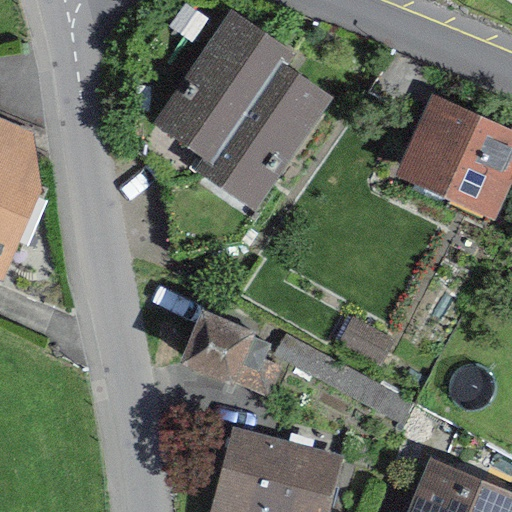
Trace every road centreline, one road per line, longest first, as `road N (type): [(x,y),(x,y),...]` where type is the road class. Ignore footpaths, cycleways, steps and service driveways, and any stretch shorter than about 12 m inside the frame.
road 1 (residential): [(145,511),(133,394),(64,0)]
road 2 (residential): [(511,69),(347,0)]
